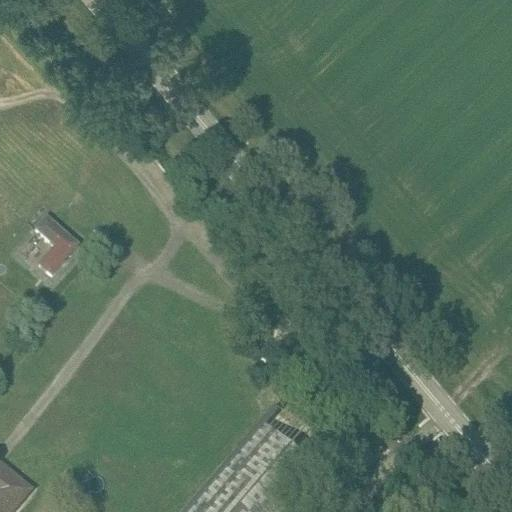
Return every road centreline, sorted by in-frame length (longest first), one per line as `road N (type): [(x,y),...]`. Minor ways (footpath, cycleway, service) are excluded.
road 1 (primary): [(511,490),(98,0)]
road 2 (unknown): [(362,511),(447,413)]
